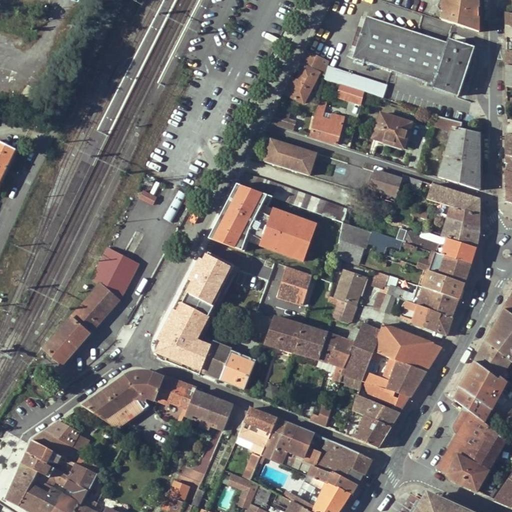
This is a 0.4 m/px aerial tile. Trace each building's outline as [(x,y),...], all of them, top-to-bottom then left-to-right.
[(443,0),(442,6),(443,7),(442,12),(444,13),(442,20),(472,30),(475,22),(477,16),(479,17),(479,0),(443,0)] [(348,35),(360,39),(366,21),(354,17),(348,35)] [(433,88),(458,96),(467,70),(474,48),(450,40),(449,40),(447,44),(367,18),(366,21),(360,39),(354,58),(354,59),(392,71),(435,85),(433,88)] [(296,73),(293,78),(285,93),(304,103),(320,73),(326,77),(329,66),(330,61),(307,50),(300,63),(305,65),(300,76),(296,73)] [(325,79),(333,82),(336,69),(329,66),(326,77),(325,79)] [(388,86),(336,69),(333,82),(344,85),(352,88),(365,92),(384,98),(388,86)] [(349,100),(352,88),(344,85),(340,97),(349,100)] [(352,88),(349,100),(361,104),(365,92),(352,88)] [(327,103),(319,101),(310,138),(337,145),(344,118),(332,115),(330,121),(323,119),(327,103)] [(270,122),(271,124),(292,131),(296,122),(288,120),(291,112),(278,107),(270,122)] [(384,141),(385,138),(405,145),(412,123),(382,114),(374,138),(384,141)] [(480,133),(461,129),(462,125),(463,123),(437,117),(434,126),(453,131),(439,178),(480,191),(480,178),(480,144),(480,133)] [(404,148),(405,145),(385,138),(384,141),(404,148)] [(266,161),(309,174),(316,152),(273,139),(266,161)] [(0,184),(16,151),(0,142),(0,184)] [(387,187),(399,191),(404,176),(391,172),(387,187)] [(243,175),(238,185),(334,220),(343,223),(347,210),(263,180),(243,175)] [(420,189),(429,192),(432,184),(404,176),(399,191),(403,193),(412,196),(420,189)] [(480,200),(432,184),(429,192),(427,200),(452,208),(479,217),(480,200)] [(192,195),(196,197),(200,189),(196,187),(192,195)] [(399,205),(403,193),(399,191),(395,203),(399,205)] [(157,199),(143,192),(140,199),(153,206),(157,199)] [(179,192),(164,220),(172,224),(187,197),(179,192)] [(479,222),(479,217),(452,208),(448,220),(479,230),(479,222)] [(415,210),(414,216),(427,218),(428,212),(415,210)] [(343,223),(334,220),(329,241),(339,245),(340,241),(343,223)] [(479,232),(479,230),(448,220),(443,235),(442,237),(451,240),(476,247),(478,238),(478,235),(479,232)] [(413,246),(343,223),(340,241),(348,244),(358,247),(366,250),(368,244),(380,248),(378,254),(395,259),(406,263),(429,271),(464,283),(468,271),(471,264),(413,246)] [(473,255),(476,247),(451,240),(448,248),(419,241),(418,243),(415,242),(413,246),(471,264),(473,255)] [(339,245),(338,248),(345,251),(348,244),(340,241),(339,245)] [(345,251),(354,254),(358,247),(348,244),(345,251)] [(101,285),(44,349),(62,365),(95,329),(121,299),(139,266),(108,250),(91,280),(101,285)] [(276,267),(277,264),(260,258),(255,271),(209,253),(197,283),(218,291),(245,300),(244,302),(274,311),(279,298),(278,298),(287,271),(276,267)] [(278,298),(279,298),(302,306),(311,281),(317,283),(318,278),(288,267),(287,271),(278,298)] [(359,297),(356,296),(363,278),(344,271),(334,299),(339,301),(347,304),(356,307),(359,297)] [(462,290),(464,283),(429,271),(423,288),(458,300),(459,300),(462,290)] [(378,273),(373,286),(382,289),(383,285),(386,286),(390,277),(378,273)] [(390,288),(391,288),(395,278),(390,277),(386,286),(390,288)] [(366,279),(363,278),(356,296),(359,297),(366,279)] [(382,289),(381,293),(387,296),(387,294),(390,288),(386,286),(383,285),(382,289)] [(395,289),(391,288),(390,288),(387,294),(396,298),(407,302),(429,310),(441,314),(451,318),(455,308),(458,300),(423,288),(418,286),(415,294),(413,299),(406,296),(408,292),(396,287),(395,289)] [(381,310),(387,296),(381,293),(379,293),(373,307),(381,310)] [(381,310),(389,314),(396,298),(387,294),(387,296),(381,310)] [(338,305),(333,319),(341,321),(347,304),(339,301),(338,305)] [(407,302),(401,318),(423,327),(429,310),(407,302)] [(352,322),(353,319),(357,308),(357,307),(356,307),(347,304),(341,321),(341,323),(348,325),(352,322)] [(247,311),(229,306),(224,318),(242,325),(247,311)] [(487,344),(507,311),(504,309),(485,342),(487,344)] [(434,331),(441,314),(429,310),(423,327),(434,331)] [(247,311),(242,325),(267,335),(270,326),(268,323),(270,318),(247,311)] [(511,362),(511,315),(507,311),(487,344),(511,362)] [(450,326),(453,319),(451,318),(441,314),(434,331),(447,335),(450,326)] [(274,323),(266,345),(295,353),(303,327),(276,318),(275,320),(273,319),(272,322),(274,323)] [(380,333),(382,330),(364,323),(361,329),(376,335),(378,332),(380,333)] [(432,360),(431,357),(433,353),(436,355),(441,347),(384,325),(382,330),(380,333),(378,332),(376,335),(361,329),(361,330),(348,358),(342,374),(348,376),(354,378),(363,381),(410,397),(420,382),(430,365),(429,364),(432,360)] [(303,327),(295,353),(319,360),(328,334),(303,327)] [(341,338),(336,348),(345,352),(343,355),(348,358),(361,330),(357,328),(351,332),(347,341),(341,338)] [(319,360),(317,367),(326,370),(328,363),(336,348),(341,338),(335,337),(328,334),(319,360)] [(475,362),(498,380),(502,376),(511,362),(487,344),(485,342),(480,352),(475,362)] [(212,346),(200,376),(219,383),(220,380),(230,354),(212,346)] [(328,363),(336,366),(334,374),(332,380),(339,383),(340,381),(342,374),(348,358),(343,355),(345,352),(336,348),(328,363)] [(239,357),(240,354),(232,351),(230,354),(220,380),(245,390),(255,363),(239,357)] [(240,354),(239,357),(255,363),(256,361),(240,354)] [(503,386),(508,380),(502,376),(498,380),(475,362),(465,379),(464,382),(489,395),(490,393),(499,400),(502,402),(510,392),(503,386)] [(326,370),(326,371),(334,374),(336,366),(328,363),(326,370)] [(154,401),(154,400),(163,379),(150,373),(148,373),(143,372),(139,372),(134,373),(130,374),(126,377),(97,396),(99,399),(90,405),(88,402),(82,406),(116,429),(146,408),(147,398),(154,401)] [(340,381),(345,383),(348,376),(342,374),(340,381)] [(164,376),(163,379),(154,400),(168,406),(170,403),(187,410),(195,391),(196,389),(164,376)] [(354,378),(348,376),(345,383),(345,385),(351,387),(354,378)] [(363,381),(354,378),(351,387),(359,390),(363,381)] [(410,397),(363,381),(369,397),(393,407),(392,409),(358,395),(353,411),(365,416),(392,428),(410,397)] [(464,382),(460,389),(485,406),(491,410),(499,400),(490,393),(489,395),(464,382)] [(456,395),(453,401),(463,408),(484,423),(489,414),(482,411),(485,406),(460,389),(456,395)] [(223,431),(233,406),(206,396),(205,400),(201,398),(203,395),(195,391),(187,410),(184,416),(192,419),(194,415),(201,418),(198,425),(209,429),(212,422),(216,424),(216,425),(215,428),(223,431)] [(90,405),(99,399),(97,396),(88,402),(90,405)] [(326,427),(331,409),(322,405),(318,417),(315,422),(326,427)] [(240,431),(241,429),(248,412),(233,406),(223,431),(223,432),(230,435),(233,428),(240,431)] [(491,410),(485,406),(482,411),(489,414),(491,410)] [(248,412),(241,429),(256,435),(252,444),(258,446),(255,455),(253,454),(243,478),(250,481),(261,455),(274,424),(277,419),(250,408),(248,412)] [(487,436),(482,433),(487,425),(484,423),(463,408),(454,423),(453,425),(453,427),(453,430),(454,432),(458,434),(450,447),(437,469),(446,475),(458,455),(472,462),(487,436)] [(353,425),(350,424),(346,435),(379,449),(385,438),(392,428),(365,416),(359,429),(353,427),(353,425)] [(287,423),(277,419),(274,424),(285,429),(287,423)] [(78,434),(79,432),(60,422),(46,431),(72,446),(78,434)] [(294,454),(304,458),(314,434),(287,423),(285,429),(272,460),(289,467),(294,454)] [(272,460),(285,429),(274,424),(261,455),(272,460)] [(456,482),(477,491),(507,440),(487,425),(482,433),(487,436),(472,462),(458,455),(446,475),(456,482)] [(65,457),(72,446),(46,431),(33,440),(59,454),(65,457)] [(89,440),(78,434),(72,446),(82,452),(89,440)] [(341,464),(345,457),(349,449),(314,434),(304,458),(302,463),(332,475),(333,472),(356,484),(362,474),(341,464)] [(33,440),(27,454),(46,464),(50,457),(56,460),(59,454),(33,440)] [(99,459),(110,465),(119,447),(108,442),(99,459)] [(371,459),(349,449),(345,457),(367,467),(369,464),(371,459)] [(54,469),(46,464),(27,454),(23,465),(38,472),(49,478),(54,469)] [(327,482),(350,494),(354,488),(356,484),(333,472),(332,475),(302,463),(304,458),(294,454),(289,467),(313,478),(326,484),(327,482)] [(76,463),(84,467),(87,461),(80,457),(76,463)] [(345,457),(341,464),(362,474),(363,475),(367,467),(345,457)] [(96,473),(99,467),(87,461),(84,467),(96,473)] [(69,476),(67,479),(88,491),(94,480),(81,473),(84,467),(76,463),(69,476)] [(36,476),(38,472),(23,465),(7,499),(19,505),(34,479),(36,476)] [(97,474),(96,473),(84,467),(81,473),(94,480),(97,474)] [(54,469),(49,478),(64,485),(67,479),(69,476),(54,469)] [(251,488),(251,487),(258,489),(260,485),(250,481),(242,479),(223,471),(221,476),(251,488)] [(63,487),(64,485),(49,478),(38,472),(36,476),(53,486),(60,491),(63,487)] [(511,475),(501,491),(511,498),(511,504),(510,507),(511,507),(511,475)] [(315,506),(297,496),(293,502),(303,507),(303,508),(310,511),(338,511),(343,505),(350,494),(327,482),(326,484),(313,478),(310,484),(323,490),(315,506)] [(32,511),(38,511),(51,488),(34,479),(19,505),(32,511)] [(64,485),(63,487),(67,489),(74,493),(70,499),(63,495),(62,495),(52,511),(73,511),(78,504),(80,505),(85,497),(88,491),(67,479),(64,485)] [(310,511),(303,508),(303,507),(293,502),(260,485),(258,489),(251,504),(266,511),(310,511)] [(105,497),(110,500),(114,491),(106,486),(101,495),(105,497)] [(228,509),(235,490),(223,486),(216,505),(228,509)] [(59,493),(51,488),(38,511),(52,511),(62,495),(59,493)] [(74,493),(67,489),(63,495),(70,499),(74,493)] [(203,491),(198,489),(191,506),(196,508),(203,491)] [(511,504),(511,498),(501,491),(496,500),(510,507),(511,504)] [(467,511),(469,510),(448,500),(449,498),(441,496),(438,501),(422,504),(419,502),(413,511),(467,511)] [(93,511),(97,504),(85,497),(80,505),(93,511)] [(166,497),(162,510),(168,511),(172,499),(166,497)] [(181,511),(188,511),(189,511),(190,511),(193,511),(196,508),(191,506),(172,499),(168,511),(167,511),(180,511),(181,511)]
